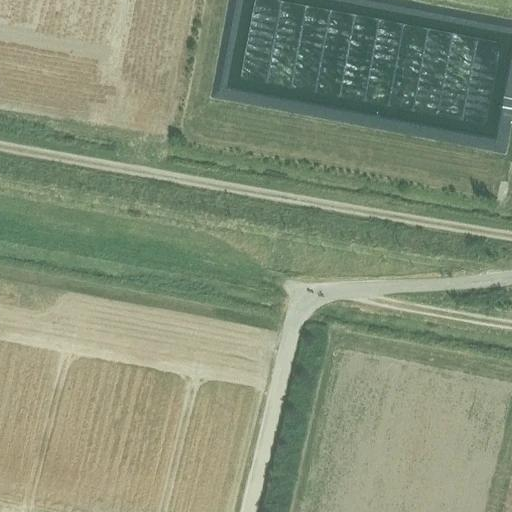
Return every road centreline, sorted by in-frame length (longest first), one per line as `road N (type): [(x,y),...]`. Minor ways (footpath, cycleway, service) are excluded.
road 1 (track): [(0,138),(511,242)]
road 2 (track): [(0,233),(511,325)]
road 3 (unclassified): [(244,511),(283,344),(311,297),(511,279)]
